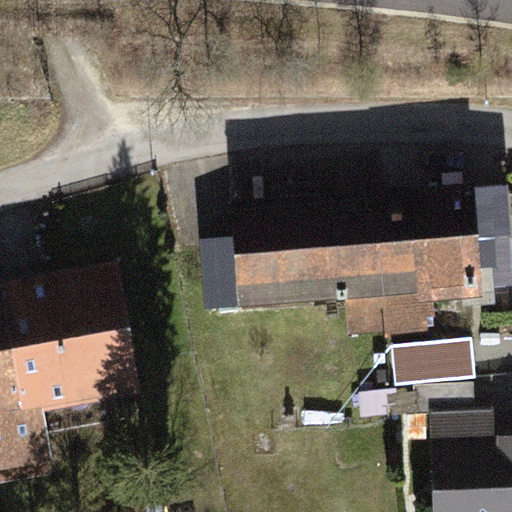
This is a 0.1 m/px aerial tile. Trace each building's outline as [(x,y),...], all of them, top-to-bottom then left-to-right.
[(387,289),(380,198),(322,202),(321,184),(282,187),(283,206),(235,210),(238,243),(208,246),(213,306),(243,304),(243,300),(341,292),(342,299),(351,298),(350,292),(387,289)] [(511,264),(505,187),(380,198),(387,289),(391,334),(429,331),(426,296),(483,291),(483,288),(511,285),(511,264)] [(2,294),(0,294),(0,459),(52,451),(44,403),(133,388),(113,272),(1,291),(2,294)] [(476,339),(396,346),(399,385),(479,378),(476,339)] [(478,414),(477,384),(417,385),(418,415),(478,414)] [(511,511),(511,441),(449,443),(450,511),(511,511)]
